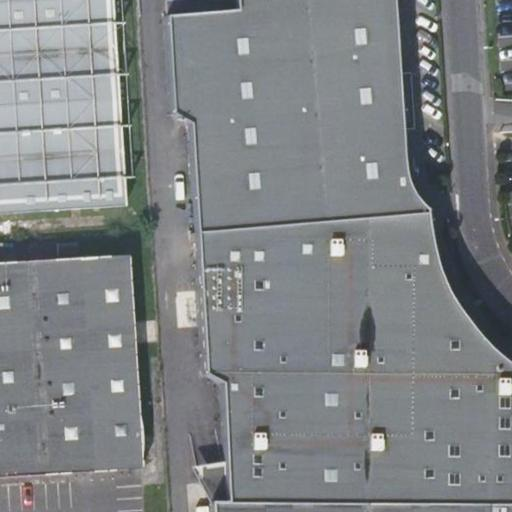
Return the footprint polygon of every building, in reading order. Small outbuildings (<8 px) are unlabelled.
[(0,0),(0,212),(125,206),(111,0),(0,0)] [(234,0),(236,10),(392,5),(391,0),(234,0)] [(395,49),(392,5),(236,10),(163,16),(169,113),(188,124),(194,236),(425,218),(424,212),(422,209),(418,205),(415,200),(412,195),(410,190),(407,184),(405,179),(404,173),(403,169),(395,49)] [(426,232),(425,218),(194,236),(202,374),(219,383),(225,501),(511,503),(511,368),(511,369),(501,361),(490,352),(480,342),(471,332),(462,321),(455,309),(447,297),(444,290),(442,284),(436,272),(432,259),(429,245),(426,232)] [(0,476),(141,468),(127,255),(0,262),(0,476)] [(211,500),(211,511),(511,511),(511,503),(225,501),(211,500)]
